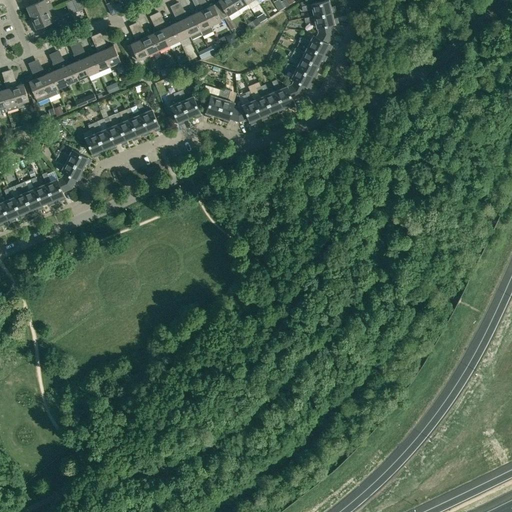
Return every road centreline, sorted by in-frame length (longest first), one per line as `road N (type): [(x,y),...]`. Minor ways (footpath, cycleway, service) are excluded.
road 1 (motorway): [(511,284),(437,417),(345,511)]
road 2 (unclassified): [(309,123),(417,74),(500,0)]
road 3 (residential): [(258,144),(203,127),(100,165),(82,200),(84,218)]
road 4 (unclassified): [(84,218),(258,144)]
road 5 (residential): [(30,56),(170,0)]
